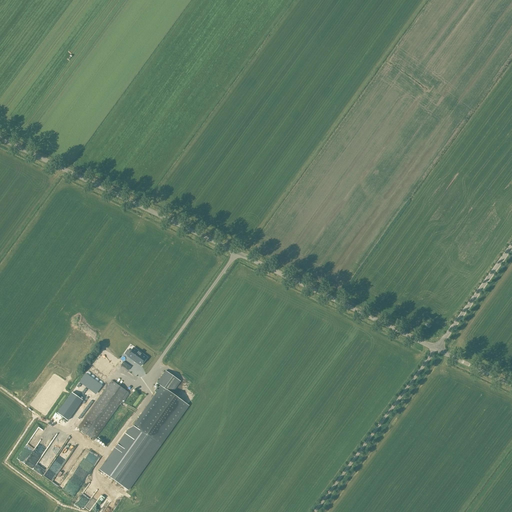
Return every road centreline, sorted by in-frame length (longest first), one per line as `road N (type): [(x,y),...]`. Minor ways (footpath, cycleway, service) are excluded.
road 1 (unclassified): [(0,138),(436,349)]
road 2 (unclassified): [(316,511),(436,349)]
road 3 (unclassified): [(436,349),(511,247)]
